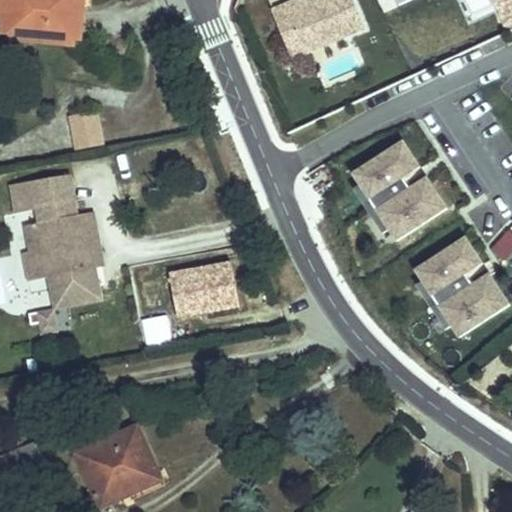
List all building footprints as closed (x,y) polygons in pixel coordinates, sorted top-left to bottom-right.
[(0,0),(0,7),(10,8),(8,28),(55,31),(68,20),(69,0),(0,0)] [(345,8),(341,0),(259,0),(267,19),(284,12),(291,30),(345,8)] [(10,8),(0,7),(0,27),(8,28),(10,8)] [(284,12),(267,19),(274,36),(291,30),(284,12)] [(466,124),(458,129),(470,149),(479,166),(510,149),(511,147),(511,82),(505,71),(452,99),(466,124)] [(105,120),(100,94),(86,96),(71,99),(76,126),(105,120)] [(78,131),(106,125),(105,120),(76,126),(78,131)] [(385,171),(378,161),(382,159),(396,149),(380,123),(330,155),(337,166),(366,211),(373,222),(423,190),(403,160),(388,169),(385,171)] [(470,149),(458,129),(449,133),(459,154),(470,149)] [(382,159),(378,161),(385,171),(388,169),(382,159)] [(56,203),(48,165),(0,176),(0,197),(13,195),(17,211),(3,214),(9,241),(1,242),(7,269),(71,254),(59,202),(56,203)] [(360,215),(366,211),(337,166),(331,170),(360,215)] [(511,192),(509,195),(494,211),(511,229),(511,192)] [(447,268),(440,258),(443,255),(458,246),(442,220),(392,252),(399,263),(428,308),(435,319),(485,287),(465,256),(450,266),(447,268)] [(443,255),(440,258),(447,268),(450,266),(443,255)] [(422,311),(428,308),(399,263),(393,267),(422,311)] [(54,320),(49,297),(4,307),(10,330),(54,320)] [(133,455),(107,413),(48,452),(82,503),(109,486),(104,474),(133,455)] [(0,481),(34,462),(20,436),(0,447),(0,481)]
